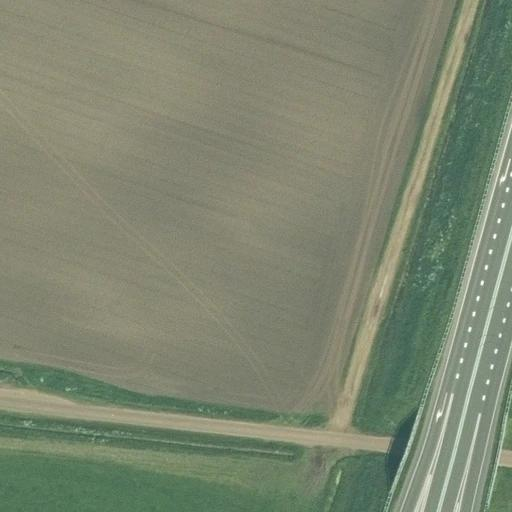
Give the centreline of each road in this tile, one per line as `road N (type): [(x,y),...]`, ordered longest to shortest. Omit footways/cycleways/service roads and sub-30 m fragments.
road 1 (unclassified): [(511,458),(0,399)]
road 2 (trunk): [(464,406),(511,231)]
